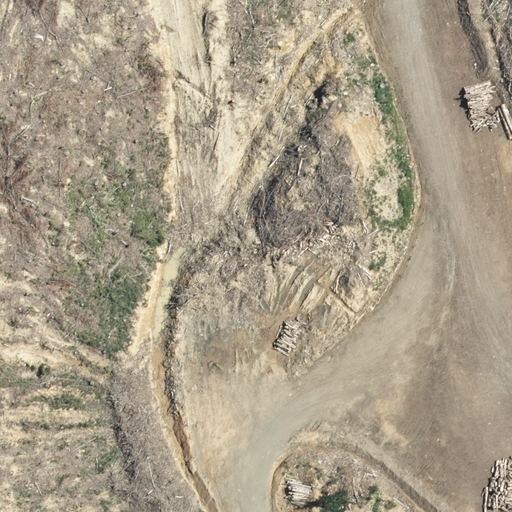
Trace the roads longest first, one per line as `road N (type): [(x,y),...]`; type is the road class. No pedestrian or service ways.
road 1 (track): [(454,207),(382,332),(266,438),(253,480),(256,511)]
road 2 (track): [(421,0),(420,59),(463,244),(511,337)]
